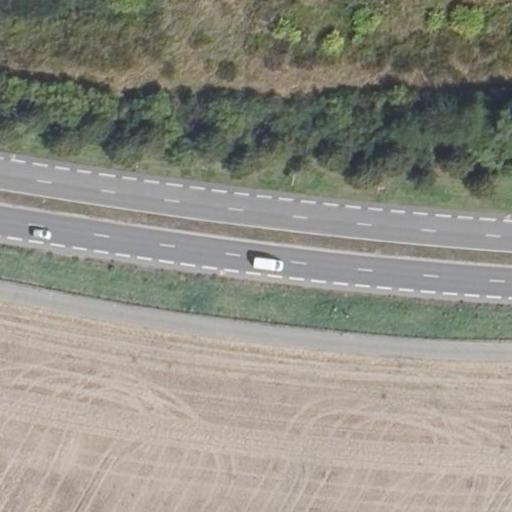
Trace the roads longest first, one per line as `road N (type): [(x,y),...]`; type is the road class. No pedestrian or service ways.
road 1 (unclassified): [(511,352),(275,336),(0,289)]
road 2 (primary): [(0,217),(401,275),(511,280)]
road 3 (primary): [(511,238),(159,202),(0,174)]
